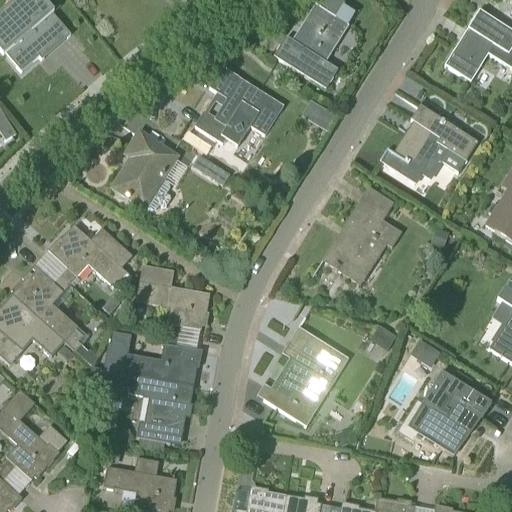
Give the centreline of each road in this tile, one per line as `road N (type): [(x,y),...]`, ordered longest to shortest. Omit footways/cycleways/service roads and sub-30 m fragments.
road 1 (residential): [(211,419),(217,370),(237,316),(425,0)]
road 2 (residential): [(0,201),(32,163),(245,0)]
road 3 (residential): [(211,419),(337,463),(335,486)]
